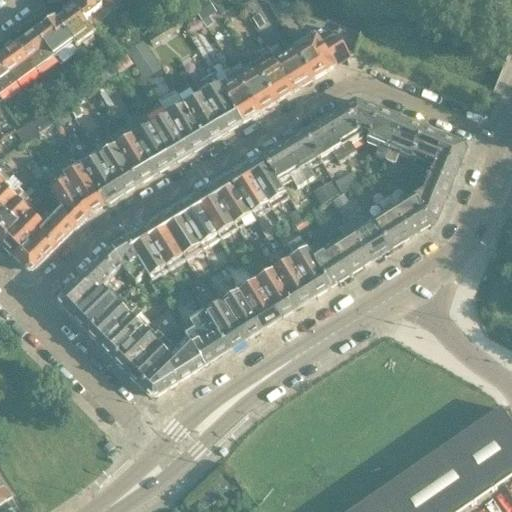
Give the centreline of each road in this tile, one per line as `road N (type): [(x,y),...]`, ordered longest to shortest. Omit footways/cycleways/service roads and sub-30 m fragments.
road 1 (residential): [(23,311),(107,229),(354,82),(508,141)]
road 2 (tertiary): [(171,458),(230,404),(410,286)]
road 3 (residential): [(171,458),(23,311)]
road 4 (tertiary): [(410,286),(460,256),(508,141)]
road 5 (residential): [(511,385),(479,366),(410,286)]
